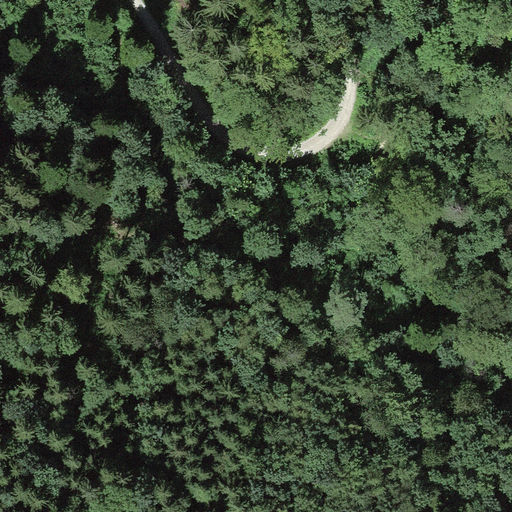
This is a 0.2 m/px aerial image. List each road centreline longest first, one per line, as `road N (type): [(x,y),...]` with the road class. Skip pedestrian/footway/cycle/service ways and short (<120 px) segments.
road 1 (track): [(109,0),(116,47),(151,133),(171,234),(291,307),(511,405)]
road 2 (track): [(136,0),(204,115),(231,143),(269,155),(303,149),(335,130),(350,91),(331,0)]
